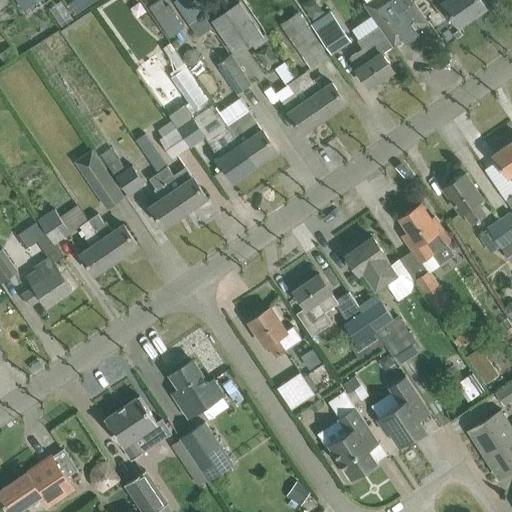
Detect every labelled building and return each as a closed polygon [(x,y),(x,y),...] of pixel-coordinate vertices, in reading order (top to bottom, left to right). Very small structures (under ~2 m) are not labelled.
[(17,0),(25,11),(40,0),(17,0)] [(110,0),(100,7),(108,19),(136,2),(134,0),(110,0)] [(164,0),(154,0),(148,4),(167,35),(181,26),(164,0)] [(195,0),(174,0),(173,1),(190,25),(206,15),(195,0)] [(369,0),(365,3),(394,44),(428,21),(414,0),(369,0)] [(432,0),(443,16),(451,11),(458,20),(474,9),(476,12),(486,5),(482,0),(432,0)] [(213,20),(235,53),(262,35),(240,2),(213,20)] [(394,44),(365,3),(364,3),(379,25),(358,40),(363,47),(350,56),(358,68),(358,69),(369,85),(394,68),(383,52),(394,44)] [(330,54),(300,10),(281,23),(311,67),(330,54)] [(312,23),(331,52),(351,39),(331,10),(312,23)] [(248,82),(230,55),(218,62),(237,90),(248,82)] [(172,76),(201,118),(217,107),(188,65),(172,76)] [(307,70),(296,77),(324,116),(346,101),(332,81),(320,89),(307,70)] [(296,77),(287,83),(294,93),(283,100),(303,130),(324,116),(296,77)] [(241,96),(220,111),(229,124),(255,163),(277,148),(241,96)] [(170,115),(190,145),(205,135),(184,105),(170,115)] [(163,133),(159,136),(173,157),(190,145),(172,118),(159,127),(163,133)] [(229,124),(215,133),(222,143),(213,148),(234,178),(255,163),(229,124)] [(144,131),(134,137),(153,168),(163,162),(144,131)] [(511,140),(494,153),(511,178),(511,140)] [(100,155),(128,194),(144,181),(132,164),(126,168),(111,147),(100,155)] [(84,173),(107,207),(125,194),(102,160),(84,173)] [(168,165),(159,171),(186,210),(207,196),(187,166),(174,175),(168,165)] [(186,210),(159,171),(150,177),(157,187),(154,188),(160,198),(150,205),(164,225),(186,210)] [(483,196),(477,188),(466,172),(444,187),(461,212),(463,210),(471,222),(486,213),(477,200),(483,196)] [(409,231),(404,235),(421,260),(438,249),(446,260),(456,253),(447,240),(452,236),(436,213),(431,217),(421,203),(400,217),(409,231)] [(54,207),(39,219),(55,242),(71,231),(60,215),(54,207)] [(488,226),(511,260),(511,212),(510,211),(488,226)] [(99,212),(88,219),(115,258),(138,243),(123,222),(113,229),(107,221),(106,221),(99,212)] [(88,219),(80,225),(87,234),(85,235),(91,244),(80,251),(95,272),(115,258),(88,219)] [(37,240),(47,233),(38,221),(29,227),(37,240)] [(373,235),(359,245),(356,241),(345,249),(348,253),(347,254),(360,273),(372,289),(398,271),(373,235)] [(0,250),(0,279),(2,282),(18,271),(3,248),(0,250)] [(72,288),(50,255),(35,265),(36,267),(27,274),(35,286),(23,294),(30,304),(42,296),(48,304),(72,288)] [(445,292),(431,270),(418,278),(437,306),(442,303),(438,297),(445,292)] [(332,290),(320,272),(295,290),(306,306),(297,312),(313,335),(333,321),(326,310),(339,301),(331,290),(332,290)] [(380,298),(363,309),(376,328),(386,344),(400,364),(422,348),(399,315),(394,318),(380,298)] [(268,343),(276,355),(302,338),(294,325),(287,329),(271,306),(250,320),(266,345),(268,343)] [(344,322),(357,341),(376,328),(363,309),(344,322)] [(357,341),(352,345),(362,360),(386,344),(376,328),(357,341)] [(486,382),(500,373),(480,345),(467,354),(486,382)] [(192,359),(171,373),(180,386),(171,391),(188,415),(221,393),(212,380),(208,383),(192,359)] [(300,371),(289,379),(303,399),(314,391),(300,371)] [(400,403),(378,418),(388,433),(391,432),(400,446),(427,428),(420,418),(431,411),(407,375),(389,387),(400,403)] [(511,380),(497,391),(505,404),(511,399),(511,380)] [(380,441),(356,406),(345,389),(328,400),(341,419),(349,431),(330,443),(353,478),(377,461),(369,448),(380,441)] [(133,438),(158,421),(139,394),(105,417),(133,458),(143,451),(133,438)] [(469,429),(485,453),(511,435),(511,422),(510,424),(501,409),(469,429)] [(205,420),(181,436),(194,456),(202,467),(226,450),(205,420)] [(511,435),(485,453),(500,477),(511,469),(511,435)] [(0,488),(0,494),(11,511),(15,511),(42,494),(50,504),(74,487),(53,455),(29,471),(28,470),(0,488)] [(151,511),(168,501),(148,470),(125,485),(143,511),(151,511)]
